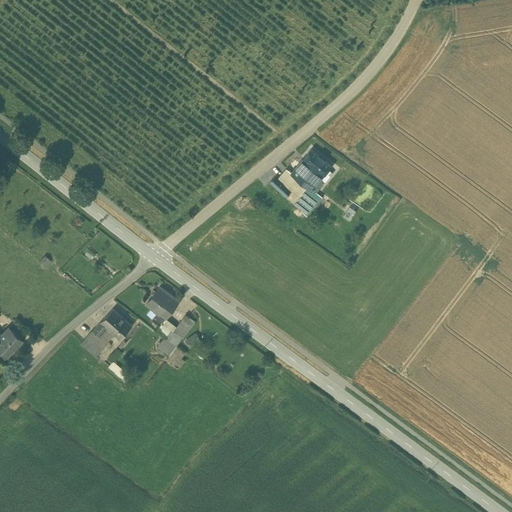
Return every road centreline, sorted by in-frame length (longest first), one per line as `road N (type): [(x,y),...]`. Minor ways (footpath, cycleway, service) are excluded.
road 1 (tertiary): [(153,254),(498,511)]
road 2 (unclassified): [(414,0),(345,95),(153,254)]
road 3 (unclassified): [(0,397),(67,325),(153,254)]
road 4 (tertiary): [(0,134),(153,254)]
